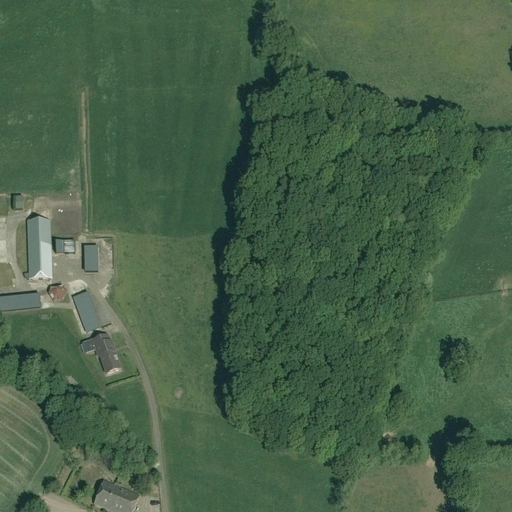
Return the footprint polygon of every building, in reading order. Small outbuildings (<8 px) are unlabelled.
[(29,281),(51,280),(49,221),(27,222),(29,281)] [(55,255),(65,254),(76,254),(76,242),(64,242),(55,242),(55,255)] [(98,248),(85,248),(85,273),(98,273),(98,248)] [(0,254),(0,266),(9,266),(9,254),(0,254)] [(87,334),(100,329),(83,282),(69,287),(87,334)] [(53,289),(56,302),(69,298),(66,285),(53,289)] [(15,298),(16,311),(31,309),(41,308),(40,295),(15,298)] [(121,370),(114,352),(115,352),(111,341),(109,342),(107,336),(92,341),(98,358),(100,357),(106,375),(121,370)] [(110,511),(132,511),(139,497),(104,482),(94,505),(110,511)]
